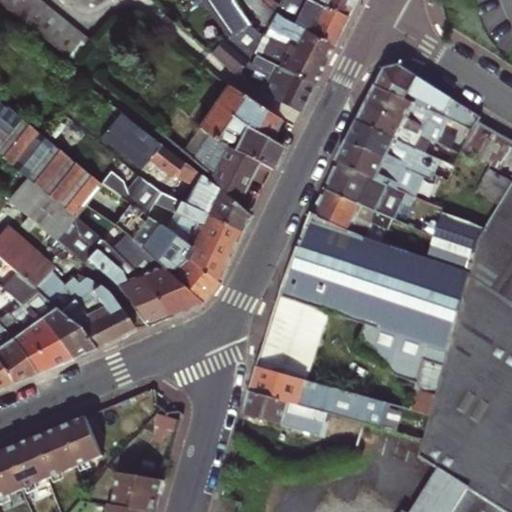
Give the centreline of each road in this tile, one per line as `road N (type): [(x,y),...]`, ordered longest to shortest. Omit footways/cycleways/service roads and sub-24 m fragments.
road 1 (tertiary): [(227,321),(0,423)]
road 2 (residential): [(321,135),(234,79),(141,0)]
road 3 (tertiary): [(321,135),(227,321)]
road 4 (residential): [(227,321),(185,511)]
road 5 (residential): [(379,17),(511,102)]
road 6 (tertiary): [(379,17),(321,135)]
